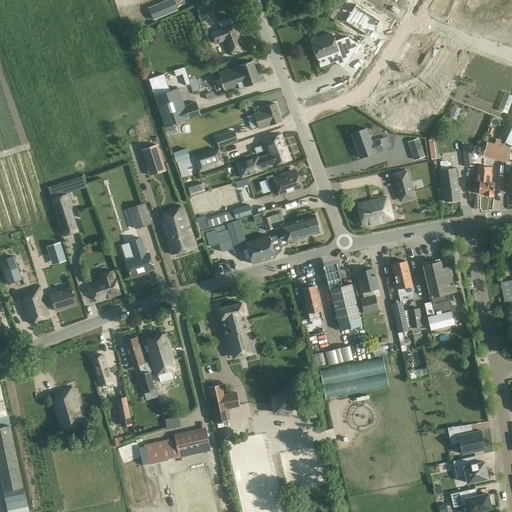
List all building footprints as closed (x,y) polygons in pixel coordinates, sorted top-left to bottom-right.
[(402,0),(401,0),(374,0),(395,12),(402,0)] [(488,1),(486,0),(466,0),(466,3),(485,10),(488,1)] [(200,16),(213,10),(209,1),(196,7),(200,16)] [(485,10),(466,3),(462,13),(482,20),(485,10)] [(370,37),(381,21),(356,5),(345,21),(370,37)] [(225,41),(229,52),(244,46),(236,23),(220,29),(221,30),(211,33),(215,45),(225,41)] [(347,62),(353,54),(358,44),(348,37),(335,42),(332,34),(314,41),(316,44),(312,45),(317,58),(337,51),(340,57),(346,62),(347,62)] [(444,59),(438,70),(454,78),(462,60),(465,62),(468,56),(447,47),(442,58),(444,59)] [(259,80),(252,60),(218,72),(220,78),(215,80),(218,89),(223,87),(225,93),(259,80)] [(174,71),(176,76),(182,74),(186,86),(190,84),(184,68),(174,71)] [(186,105),(180,88),(154,97),(164,126),(200,114),(196,102),(186,105)] [(511,94),(505,92),(499,108),(508,111),(511,101),(511,94)] [(255,114),(260,128),(281,121),(275,104),(264,108),(265,111),(255,114)] [(351,134),(360,158),(383,150),(379,139),(372,142),(366,128),(351,134)] [(234,130),(215,137),(219,148),(238,141),(234,130)] [(262,169),(273,165),(274,166),(291,160),(281,135),(264,141),(269,154),(259,158),(258,156),(244,161),(249,176),(263,171),(262,169)] [(424,156),(418,138),(408,142),(415,159),(424,156)] [(509,148),(488,142),(484,156),(505,162),(509,148)] [(143,147),(149,175),(166,171),(159,143),(143,147)] [(462,147),(465,167),(475,166),(472,146),(462,147)] [(187,148),(173,153),(176,162),(190,157),(187,148)] [(219,149),(194,157),(199,172),(224,164),(219,149)] [(478,166),(477,182),(480,182),(479,193),(484,193),(484,195),(493,196),(493,194),(494,194),(495,185),(495,183),(490,183),(491,167),(478,166)] [(441,170),(445,201),(460,199),(455,168),(441,170)] [(412,191),(406,170),(393,173),(398,195),(412,191)] [(266,177),(273,197),(280,195),(302,188),(297,172),(289,175),(288,172),(274,177),(273,174),(266,177)] [(202,182),(187,187),(190,196),(205,191),(202,182)] [(250,188),(240,191),(242,201),(253,199),(250,188)] [(52,198),(64,236),(79,232),(67,194),(52,198)] [(363,227),(392,220),(387,196),(356,204),(363,227)] [(128,208),(135,229),(152,224),(145,203),(128,208)] [(212,216),(215,226),(234,220),(233,219),(235,219),(235,220),(252,214),(249,205),(232,210),(233,212),(231,212),(231,210),(212,216)] [(161,220),(172,255),(177,254),(191,249),(196,247),(185,212),(184,206),(168,211),(170,217),(161,220)] [(246,242),(252,264),(276,257),(275,253),(282,250),(281,247),(288,245),(288,242),(320,233),(315,215),(285,224),(282,213),(263,219),(266,230),(274,228),(274,230),(283,227),(285,233),(270,237),(270,236),(246,242)] [(247,249),(238,221),(226,224),(226,225),(210,229),(213,239),(217,238),(221,252),(233,249),(234,252),(247,249)] [(125,261),(131,278),(144,274),(143,272),(154,268),(150,253),(146,254),(141,238),(130,242),(135,258),(125,261)] [(48,246),(51,255),(63,251),(60,242),(48,246)] [(0,261),(8,284),(21,279),(14,256),(0,261)] [(392,265),(400,301),(413,299),(415,295),(407,261),(392,265)] [(425,304),(431,330),(455,325),(448,293),(456,291),(450,267),(442,269),(440,261),(424,265),(431,297),(433,302),(425,304)] [(335,266),(323,269),(329,290),(341,287),(335,266)] [(360,298),(364,314),(379,310),(375,295),(374,295),(372,289),(378,288),(374,269),(365,271),(365,274),(358,276),(362,292),(364,298),(360,298)] [(115,278),(112,270),(98,275),(100,281),(91,284),(87,285),(89,294),(95,293),(97,301),(121,294),(115,278)] [(509,302),(510,306),(511,305),(511,283),(511,280),(500,282),(504,302),(508,301),(509,302)] [(309,313),(311,321),(323,319),(315,285),(303,288),(309,313)] [(329,290),(338,324),(349,321),(350,328),(361,325),(351,285),(341,287),(329,290)] [(23,300),(30,323),(50,316),(41,286),(24,292),(26,299),(23,300)] [(50,294),(56,311),(65,309),(64,306),(76,302),(72,287),(50,294)] [(400,301),(392,303),(394,313),(398,332),(408,330),(404,311),(402,301),(400,301)] [(219,308),(223,327),(229,353),(245,349),(247,356),(255,354),(253,347),(247,320),(246,320),(245,314),(242,303),(219,308)] [(412,329),(414,341),(421,339),(420,333),(421,333),(420,327),(422,326),(419,308),(408,310),(411,329),(412,329)] [(206,334),(203,321),(195,323),(198,336),(206,334)] [(158,375),(160,383),(173,379),(171,371),(174,370),(172,363),(175,362),(166,333),(146,339),(148,345),(144,346),(146,353),(149,352),(156,376),(158,375)] [(137,337),(125,341),(132,366),(144,363),(137,337)] [(375,356),(388,353),(386,344),(373,346),(375,356)] [(326,351),(329,365),(354,359),(350,345),(326,351)] [(112,383),(104,355),(92,358),(101,387),(112,383)] [(321,368),(325,397),(389,388),(385,359),(321,368)] [(426,368),(408,372),(409,379),(427,375),(426,368)] [(155,390),(150,371),(139,375),(144,393),(155,390)] [(53,400),(63,432),(84,425),(73,387),(63,390),(65,396),(53,400)] [(227,409),(240,407),(236,392),(210,398),(216,423),(229,420),(227,409)] [(272,393),(272,415),(293,414),(293,392),(272,393)] [(131,418),(126,397),(116,399),(120,420),(131,418)] [(306,420),(318,417),(317,410),(304,412),(306,420)] [(165,419),(167,429),(181,426),(179,416),(165,419)] [(29,511),(10,425),(0,427),(0,475),(7,511),(29,511)] [(459,439),(463,455),(485,449),(481,431),(464,434),(462,426),(448,429),(450,440),(459,439)] [(145,445),(149,463),(179,456),(179,458),(211,451),(205,428),(174,434),(175,438),(145,445)] [(466,475),(468,483),(488,478),(488,477),(489,476),(487,469),(486,469),(484,462),(477,463),(475,456),(453,461),(457,477),(466,475)] [(467,504),(468,511),(474,511),(491,508),(491,505),(493,505),(491,496),(489,497),(488,494),(477,496),(475,488),(450,494),(454,507),(467,504)]
